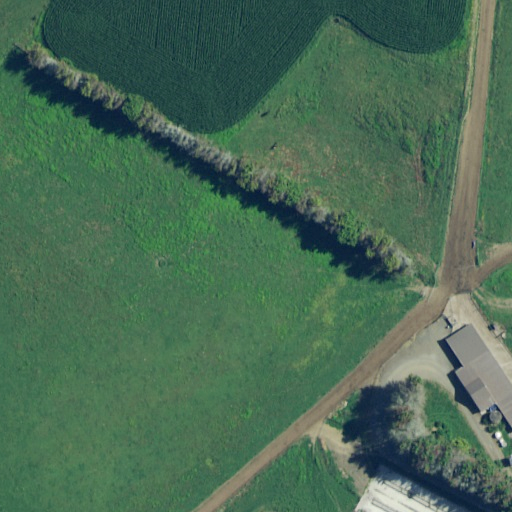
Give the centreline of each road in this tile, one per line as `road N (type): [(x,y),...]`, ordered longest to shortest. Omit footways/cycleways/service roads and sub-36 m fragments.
road 1 (track): [(511,306),(491,306),(465,280),(203,511)]
road 2 (track): [(492,0),(465,280),(511,263)]
